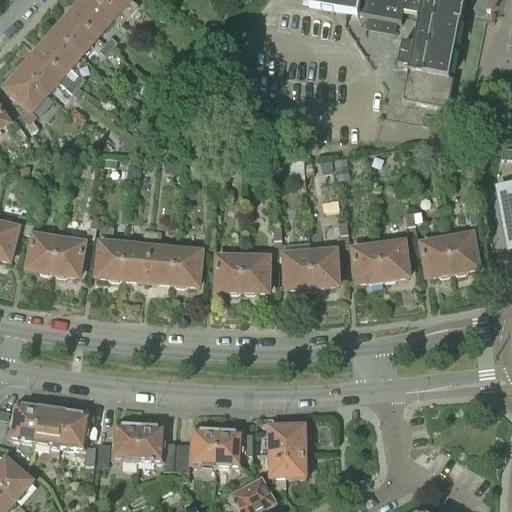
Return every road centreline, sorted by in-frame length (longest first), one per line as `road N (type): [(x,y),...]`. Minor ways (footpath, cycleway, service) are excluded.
road 1 (tertiary): [(0,372),(208,396),(381,391)]
road 2 (tertiary): [(373,350),(222,354),(22,331)]
road 3 (tertiary): [(511,329),(373,350)]
road 4 (tertiary): [(381,391),(511,378)]
